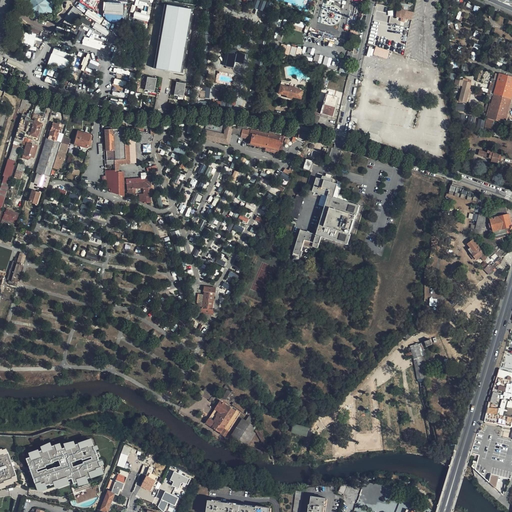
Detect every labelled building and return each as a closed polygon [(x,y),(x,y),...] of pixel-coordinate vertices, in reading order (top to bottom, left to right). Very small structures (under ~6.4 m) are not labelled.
[(35,0),(33,11),(44,13),(46,0),(35,0)] [(98,0),(80,0),(79,1),(93,10),(99,1),(98,0)] [(142,9),(144,3),(136,0),(134,6),(142,9)] [(256,0),(254,8),(263,11),(266,2),(260,0),(256,0)] [(123,3),(105,2),(103,21),(122,22),(123,3)] [(403,9),(401,18),(410,20),(412,11),(413,4),(404,2),(403,9)] [(183,74),(193,9),(164,4),(153,69),(183,74)] [(73,6),(63,21),(72,27),(82,12),(73,6)] [(87,10),(85,16),(100,23),(103,17),(87,10)] [(134,12),(133,19),(149,21),(149,13),(141,12),(134,12)] [(279,23),(278,29),(281,30),(283,25),(286,23),(288,23),(288,21),(284,19),(283,21),(280,20),(279,23)] [(293,29),(302,31),(304,23),(295,21),(293,29)] [(107,35),(110,30),(95,22),(92,28),(107,35)] [(34,45),(35,34),(23,32),(22,44),(34,45)] [(84,36),(82,44),(100,50),(104,38),(88,33),(87,37),(84,36)] [(376,46),(373,54),(387,59),(390,50),(376,46)] [(229,52),(226,64),(233,66),(236,53),(229,52)] [(494,91),(499,73),(494,71),(489,90),(491,91),(494,91)] [(505,122),(511,94),(511,76),(499,73),(494,91),(493,99),(487,118),(484,130),(491,131),(494,120),(505,122)] [(156,78),(147,76),(146,89),(155,90),(156,78)] [(114,78),(113,84),(125,87),(126,81),(114,78)] [(457,100),(464,102),(469,82),(465,81),(462,80),(455,78),(453,83),(456,84),(461,85),(461,88),(457,100)] [(185,82),(176,81),(174,94),(184,95),(185,82)] [(278,91),(287,93),(286,96),(292,97),(293,95),(301,98),(303,89),(295,87),(295,85),(290,84),(290,85),(281,83),(278,91)] [(327,115),(332,116),(337,96),(326,93),(324,100),(323,100),(322,103),(323,103),(320,113),(327,115)] [(320,113),(323,103),(322,103),(316,101),(314,111),(320,113)] [(319,116),(320,113),(314,111),(310,123),(317,125),(319,116)] [(38,142),(43,124),(37,122),(39,115),(30,113),(29,118),(28,122),(33,124),(28,139),(38,142)] [(28,122),(29,118),(21,115),(14,140),(21,142),(22,140),(23,140),(23,137),(28,122)] [(484,128),(485,120),(478,119),(477,127),(484,128)] [(49,177),(49,174),(59,141),(56,140),(60,127),(56,126),(57,124),(52,122),(38,171),(37,173),(49,177)] [(199,144),(227,151),(231,134),(233,126),(227,125),(222,142),(201,137),(199,144)] [(104,130),(107,165),(114,164),(114,167),(117,167),(117,164),(126,163),(123,132),(117,132),(117,129),(112,129),(110,129),(110,128),(110,127),(109,126),(105,127),(104,127),(104,128),(104,129),(104,130)] [(243,129),(233,126),(231,134),(241,137),(243,129)] [(134,129),(134,134),(139,137),(142,135),(141,128),(134,129)] [(241,137),(251,139),(250,142),(266,146),(265,150),(268,151),(277,153),(280,154),(283,143),(284,139),(243,129),(241,137)] [(90,136),(77,132),(74,143),(87,146),(90,136)] [(61,142),(62,142),(59,151),(61,151),(60,154),(59,158),(64,160),(66,155),(66,153),(67,153),(68,153),(70,145),(66,144),(67,138),(63,137),(61,142)] [(34,158),(37,146),(30,144),(31,142),(37,143),(38,142),(28,139),(24,155),(23,158),(28,160),(29,156),(34,158)] [(9,183),(19,149),(13,147),(12,150),(13,150),(12,152),(11,152),(11,153),(15,154),(13,160),(9,159),(3,181),(9,183)] [(60,154),(58,153),(53,168),(61,170),(64,160),(59,158),(60,154)] [(499,163),(504,165),(505,162),(507,163),(509,159),(506,158),(507,155),(502,154),(501,156),(498,155),(497,159),(500,160),(499,163)] [(313,174),(317,162),(306,159),(302,171),(313,174)] [(202,164),(198,173),(202,174),(206,166),(202,164)] [(293,170),(295,165),(292,164),(288,172),(284,170),(283,173),(290,176),(293,170)] [(208,177),(213,169),(209,167),(204,175),(208,177)] [(106,173),(107,188),(111,188),(111,189),(112,192),(123,195),(123,188),(122,172),(117,172),(114,172),(114,170),(111,170),(111,173),(106,173)] [(231,179),(236,181),(239,172),(234,171),(231,179)] [(48,177),(39,174),(36,182),(46,185),(48,177)] [(150,175),(144,175),(145,182),(141,182),(126,183),(127,189),(126,197),(132,198),(132,194),(135,195),(136,189),(143,188),(143,194),(138,194),(139,202),(143,201),(143,203),(151,202),(151,196),(149,196),(149,193),(152,193),(150,175)] [(312,191),(328,196),(316,235),(300,230),(293,253),(295,254),(293,260),(299,262),(303,252),(301,251),(304,244),(305,240),(314,243),(313,247),(319,249),(323,237),(336,242),(339,242),(347,245),(351,234),(355,236),(361,217),(357,215),(360,206),(338,199),(334,197),(336,188),(338,184),(333,182),(333,180),(322,177),(322,179),(317,177),(312,191)] [(9,183),(3,181),(0,190),(0,196),(5,198),(9,183)] [(32,190),(29,202),(36,204),(40,193),(32,190)] [(194,193),(191,205),(199,207),(201,194),(194,193)] [(481,204),(477,223),(475,229),(481,230),(483,225),(488,205),(490,197),(484,195),(481,204)] [(82,204),(90,207),(93,201),(85,197),(82,204)] [(298,220),(305,200),(297,197),(290,217),(298,220)] [(20,212),(8,206),(2,218),(4,219),(5,217),(15,221),(20,212)] [(495,239),(507,235),(506,229),(511,227),(511,224),(510,225),(507,214),(506,207),(493,210),(491,218),(490,218),(491,222),(493,231),(495,239)] [(241,214),(239,218),(247,223),(249,219),(241,214)] [(234,224),(232,229),(242,233),(244,228),(234,224)] [(486,257),(473,239),(467,244),(470,247),(468,249),(475,259),(479,256),(483,260),(486,257)] [(273,241),(270,249),(279,253),(282,245),(273,241)] [(492,265),(499,257),(495,253),(488,261),(492,265)] [(219,254),(215,263),(223,266),(227,257),(219,254)] [(495,268),(502,260),(499,257),(492,265),(495,268)] [(14,262),(8,279),(10,280),(8,283),(17,286),(24,265),(23,265),(14,262)] [(493,270),(488,265),(484,269),(489,274),(493,270)] [(236,282),(238,275),(230,272),(227,279),(236,282)] [(212,314),(213,310),(212,309),(214,293),(215,292),(215,288),(204,287),(203,291),(204,291),(204,294),(202,294),(201,305),(203,305),(202,308),(201,308),(201,313),(212,314)] [(211,319),(212,314),(201,313),(201,308),(202,308),(203,305),(201,305),(202,294),(198,294),(197,303),(198,303),(197,312),(199,312),(199,315),(201,315),(201,318),(211,319)] [(413,337),(410,332),(404,336),(408,340),(413,337)] [(308,339),(302,337),(299,348),(304,349),(308,339)] [(414,363),(417,380),(426,379),(424,368),(425,368),(423,362),(422,355),(425,354),(421,343),(410,347),(414,363)] [(492,393),(490,402),(489,402),(485,421),(488,422),(504,425),(511,427),(511,423),(511,373),(506,371),(499,369),(497,376),(492,393)] [(226,384),(219,396),(224,400),(225,399),(227,400),(227,399),(231,392),(226,384)] [(200,394),(209,399),(212,395),(213,396),(214,393),(205,387),(200,394)] [(235,397),(232,392),(231,392),(227,399),(232,402),(234,400),(235,397)] [(248,406),(235,397),(234,400),(246,409),(248,406)] [(246,409),(234,400),(232,402),(231,404),(243,413),(246,409)] [(214,410),(220,414),(216,420),(209,416),(206,422),(204,424),(211,428),(220,434),(223,436),(238,413),(235,410),(226,404),(220,401),(214,410)] [(199,417),(206,422),(209,416),(213,410),(207,406),(199,417)] [(214,410),(214,409),(213,410),(209,416),(216,420),(220,414),(214,410)] [(250,415),(247,419),(254,424),(257,419),(250,415)] [(233,439),(241,444),(252,428),(255,424),(254,424),(247,419),(246,419),(233,439)] [(292,432),(307,436),(309,428),(294,424),(292,432)] [(271,444),(262,427),(256,431),(265,447),(271,444)] [(31,473),(35,484),(39,483),(40,484),(44,483),(48,481),(49,482),(53,480),(57,479),(58,480),(62,478),(66,477),(67,479),(71,477),(72,480),(77,479),(81,477),(80,476),(85,475),(89,473),(89,472),(93,471),(97,469),(97,468),(101,467),(97,456),(96,453),(92,443),(88,444),(88,443),(84,444),(79,446),(79,445),(74,447),(71,448),(70,447),(66,449),(61,450),(60,448),(59,444),(54,445),(55,446),(51,447),(47,449),(47,450),(42,451),(38,453),(39,454),(34,456),(30,457),(30,458),(26,460),(30,471),(31,473)] [(0,482),(4,481),(3,480),(7,478),(12,477),(12,476),(16,474),(7,450),(3,452),(3,451),(0,451),(0,482)] [(280,458),(276,451),(271,454),(275,461),(280,458)] [(118,466),(124,468),(128,456),(123,454),(118,466)] [(151,474),(153,468),(148,467),(142,488),(151,491),(156,476),(151,474)] [(173,472),(170,480),(173,481),(172,485),(179,488),(181,482),(188,485),(190,479),(173,472)] [(491,474),(489,482),(503,496),(507,478),(491,474)] [(115,494),(117,495),(120,489),(122,490),(123,487),(126,478),(118,475),(111,492),(115,494)] [(226,486),(210,483),(209,491),(225,494),(228,494),(229,486),(226,486)] [(347,488),(341,485),(338,492),(344,495),(347,488)] [(102,499),(111,503),(115,494),(111,492),(105,490),(102,499)] [(300,511),(303,493),(296,491),(292,511),(300,511)] [(164,492),(157,508),(166,511),(167,510),(171,511),(172,511),(179,498),(164,492)] [(0,511),(6,511),(7,511),(10,500),(0,497),(0,511)] [(325,499),(311,497),(310,507),(308,507),(307,511),(325,511),(326,507),(324,506),(325,499)] [(105,511),(107,511),(111,503),(102,499),(98,509),(96,511),(100,511),(101,510),(105,511)] [(206,511),(269,511),(270,507),(255,505),(255,507),(249,506),(249,505),(246,504),(246,506),(233,504),(233,502),(230,502),(230,503),(218,501),(218,500),(215,500),(215,501),(208,500),(206,511)]
